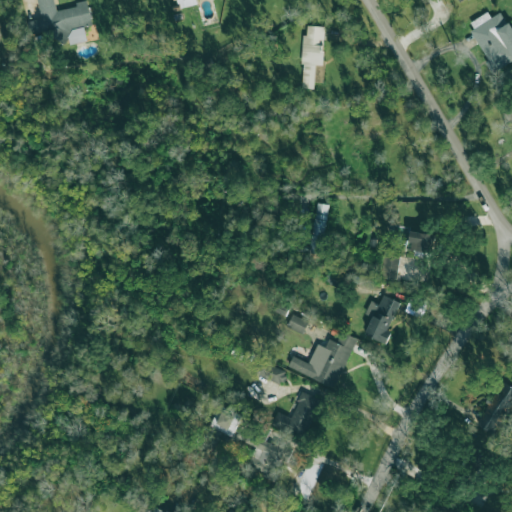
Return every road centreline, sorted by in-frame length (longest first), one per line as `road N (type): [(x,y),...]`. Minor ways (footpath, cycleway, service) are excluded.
road 1 (residential): [(372,0),(507,232)]
road 2 (residential): [(362,511),(426,388),(493,297)]
